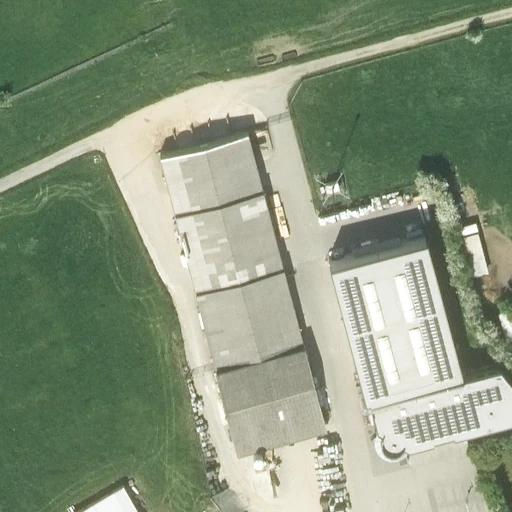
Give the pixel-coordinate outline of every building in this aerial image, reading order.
[(324,426),(246,136),(164,158),(242,448),(324,426)] [(472,275),(489,271),(479,229),(462,234),(472,275)] [(468,427),(511,416),(511,382),(499,367),(465,376),(426,238),(332,263),(375,429),(374,439),(378,447),(385,453),(395,454),(403,451),(406,443),(468,427)] [(511,337),(511,306),(499,311),(507,339),(511,337)] [(136,511),(123,486),(76,511),(136,511)]
